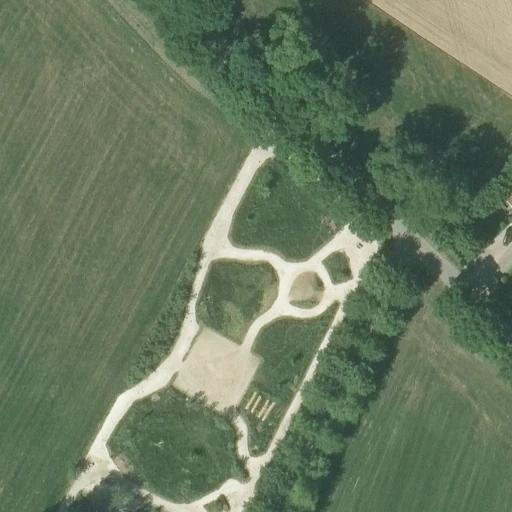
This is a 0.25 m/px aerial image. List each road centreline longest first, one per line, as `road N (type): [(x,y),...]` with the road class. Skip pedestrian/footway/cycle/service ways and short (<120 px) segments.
road 1 (unclassified): [(511,338),(172,0)]
road 2 (unknown): [(414,241),(276,511)]
